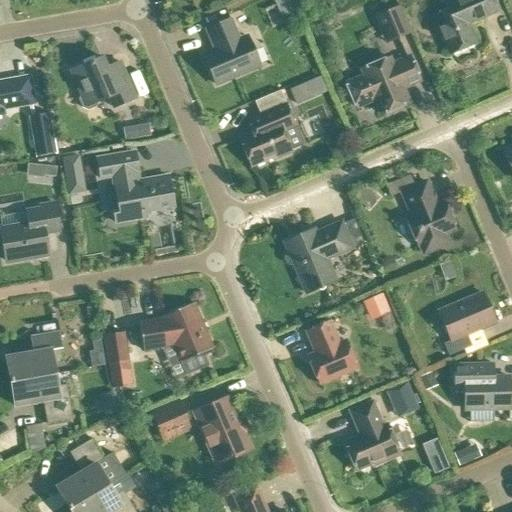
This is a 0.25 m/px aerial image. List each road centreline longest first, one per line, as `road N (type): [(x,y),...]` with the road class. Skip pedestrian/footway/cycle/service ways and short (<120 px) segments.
road 1 (residential): [(322,511),(217,261)]
road 2 (residential): [(231,220),(449,134)]
road 3 (residential): [(231,220),(138,10)]
road 4 (residential): [(57,288),(217,261)]
road 5 (residential): [(511,279),(449,134)]
road 6 (residential): [(8,34),(138,10)]
road 7 (residential): [(391,511),(511,461)]
